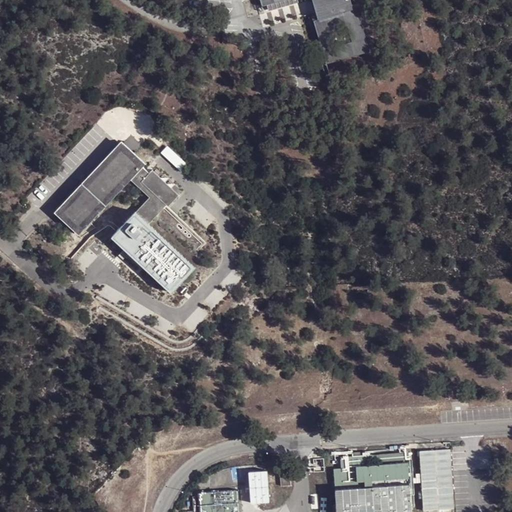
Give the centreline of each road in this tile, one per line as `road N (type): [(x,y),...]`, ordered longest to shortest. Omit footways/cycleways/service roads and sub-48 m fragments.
road 1 (unclassified): [(163,511),(187,471),(242,446),(511,423)]
road 2 (track): [(143,511),(149,451),(104,397),(102,376),(61,320),(16,287),(23,260)]
road 3 (unclassified): [(109,255),(79,287),(62,293),(0,236)]
